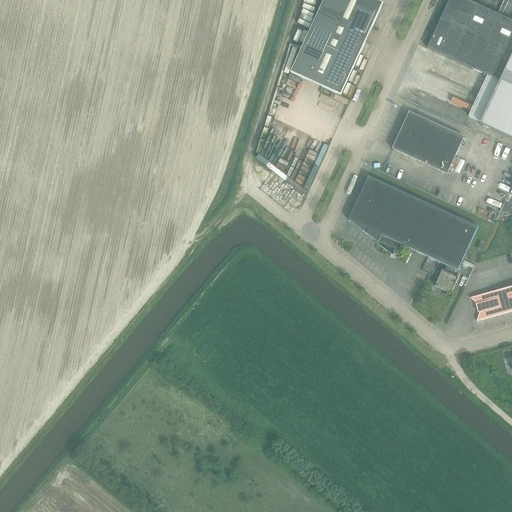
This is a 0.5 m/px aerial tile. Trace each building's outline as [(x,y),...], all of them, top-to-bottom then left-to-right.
[(383,5),(374,1),(372,0),(324,0),(291,74),(341,97),(383,5)] [(449,0),(427,49),(473,70),(489,77),(500,82),(511,56),(511,21),(501,17),(508,0),(504,0),(498,15),(464,0),(449,0)] [(511,56),(500,82),(489,77),(472,115),(469,115),(468,117),(481,123),(480,125),(511,140),(511,56)] [(447,175),(464,138),(409,113),(392,150),(447,175)] [(471,155),(464,166),(468,168),(474,157),(471,155)] [(451,295),(455,286),(458,278),(456,277),(478,228),(368,178),(348,221),(388,251),(393,242),(446,267),(444,272),(442,271),(435,287),(451,295)] [(511,287),(470,299),(477,305),(480,313),(476,322),(511,312),(511,287)]
